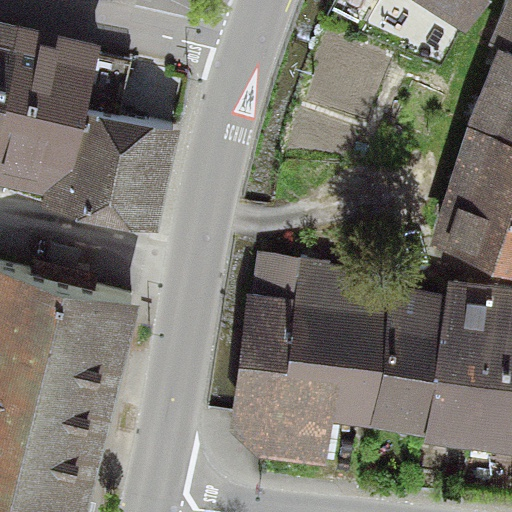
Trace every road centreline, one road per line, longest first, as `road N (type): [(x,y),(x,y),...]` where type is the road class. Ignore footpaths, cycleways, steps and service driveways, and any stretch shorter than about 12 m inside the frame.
road 1 (tertiary): [(150,510),(243,54)]
road 2 (residential): [(243,54),(0,5)]
